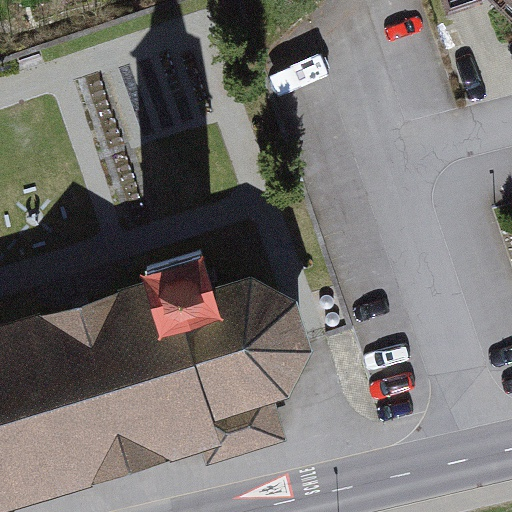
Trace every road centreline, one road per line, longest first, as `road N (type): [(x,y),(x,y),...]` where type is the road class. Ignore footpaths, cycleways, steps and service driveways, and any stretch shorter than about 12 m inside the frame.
road 1 (residential): [(491,455),(386,154)]
road 2 (tertiary): [(248,511),(491,455)]
road 3 (residential): [(386,154),(338,0)]
road 4 (residential): [(386,154),(511,121)]
